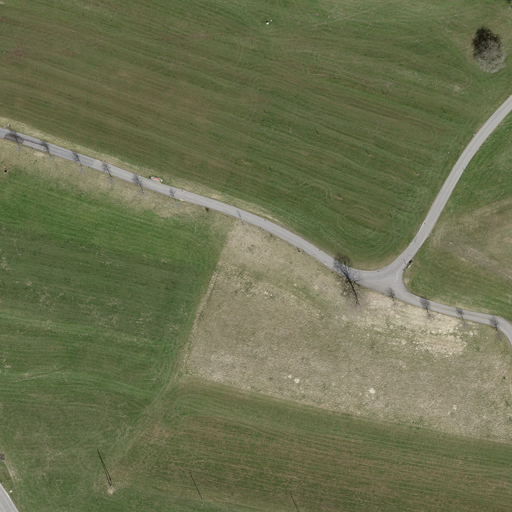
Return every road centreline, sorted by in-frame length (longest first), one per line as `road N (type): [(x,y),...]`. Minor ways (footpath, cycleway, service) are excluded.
road 1 (unclassified): [(0,131),(219,205),(385,286)]
road 2 (unclassified): [(385,286),(487,126),(511,102)]
road 3 (unclassified): [(385,286),(506,326),(511,336)]
